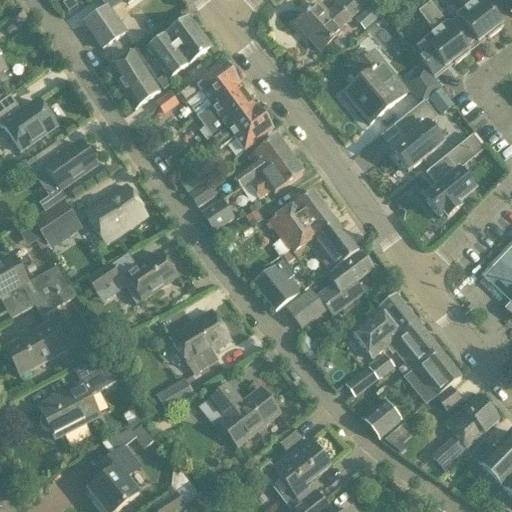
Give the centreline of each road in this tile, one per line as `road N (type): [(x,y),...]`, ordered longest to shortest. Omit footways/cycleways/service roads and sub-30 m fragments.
road 1 (residential): [(460,511),(393,469),(325,407),(216,271),(33,0)]
road 2 (residential): [(419,275),(226,20)]
road 3 (residential): [(511,388),(419,275)]
road 4 (residential): [(511,45),(467,86),(467,97),(511,142)]
road 5 (residential): [(419,275),(511,186)]
